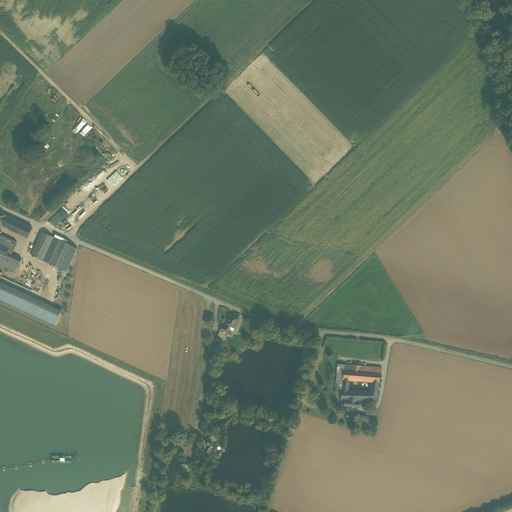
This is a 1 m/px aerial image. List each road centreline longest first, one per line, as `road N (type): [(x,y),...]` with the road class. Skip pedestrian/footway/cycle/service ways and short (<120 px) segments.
road 1 (unclassified): [(511,368),(265,318),(0,205)]
road 2 (track): [(67,235),(312,0)]
